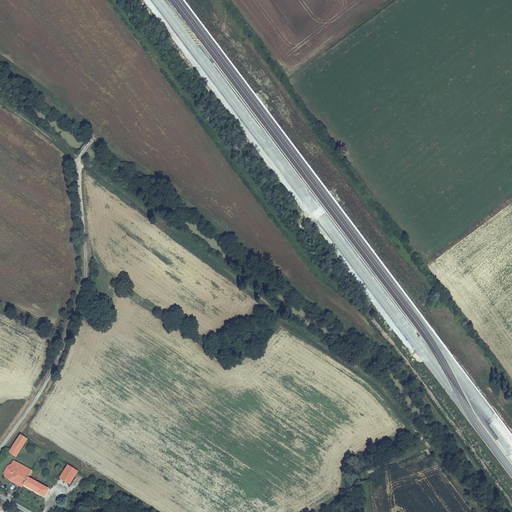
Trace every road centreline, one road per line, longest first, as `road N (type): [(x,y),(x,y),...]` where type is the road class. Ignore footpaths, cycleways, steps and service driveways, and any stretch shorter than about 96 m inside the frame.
road 1 (track): [(351,511),(347,462),(416,426),(398,403),(0,101)]
road 2 (motorway): [(158,0),(511,467)]
road 3 (motorway): [(511,446),(174,0)]
road 4 (track): [(95,135),(77,158),(86,256),(77,304),(52,369),(0,445)]
